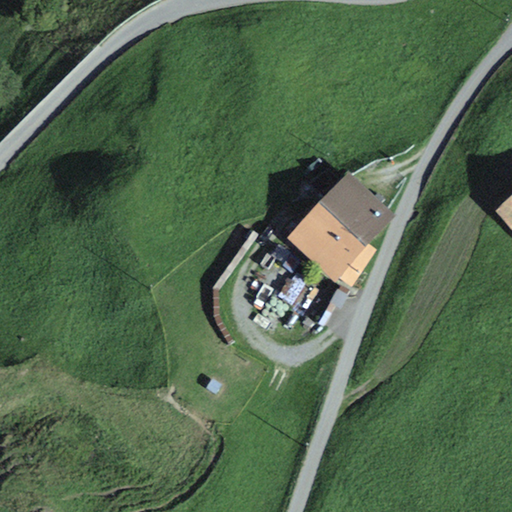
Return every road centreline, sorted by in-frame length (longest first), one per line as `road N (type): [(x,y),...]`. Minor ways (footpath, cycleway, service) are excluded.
road 1 (unclassified): [(511,34),(454,108),(399,218),(298,511)]
road 2 (unclassified): [(194,0),(144,20),(0,158)]
